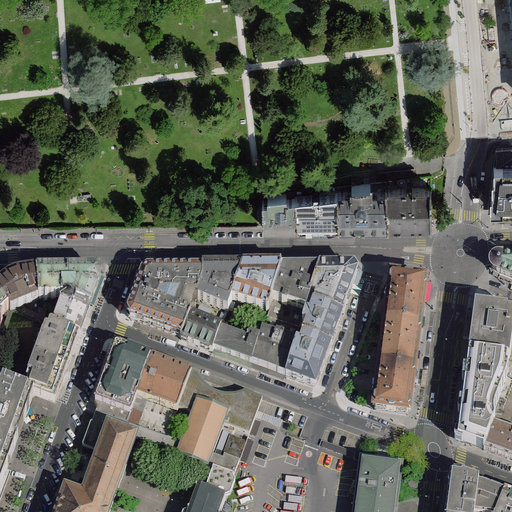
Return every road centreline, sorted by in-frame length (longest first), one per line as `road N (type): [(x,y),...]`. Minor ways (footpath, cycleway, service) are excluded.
road 1 (tertiary): [(128,250),(378,248)]
road 2 (residential): [(324,409),(102,325)]
road 3 (residential): [(460,253),(434,450)]
road 4 (residential): [(102,325),(35,511)]
road 5 (residential): [(378,248),(324,409)]
road 6 (residential): [(469,0),(479,141)]
road 7 (tertiary): [(0,251),(128,250)]
